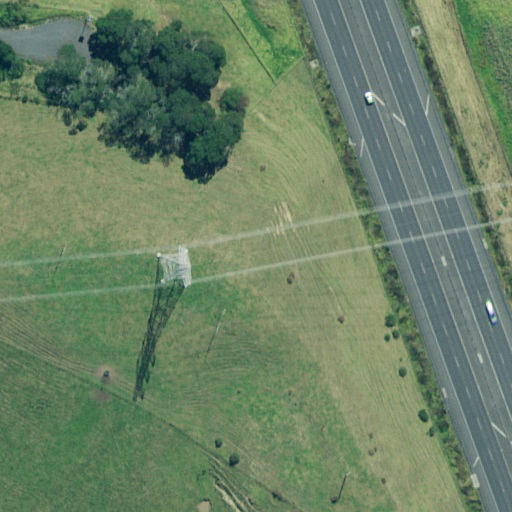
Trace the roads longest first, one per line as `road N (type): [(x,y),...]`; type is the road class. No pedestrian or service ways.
road 1 (motorway): [(511,511),(326,0)]
road 2 (motorway): [(372,0),(511,386)]
